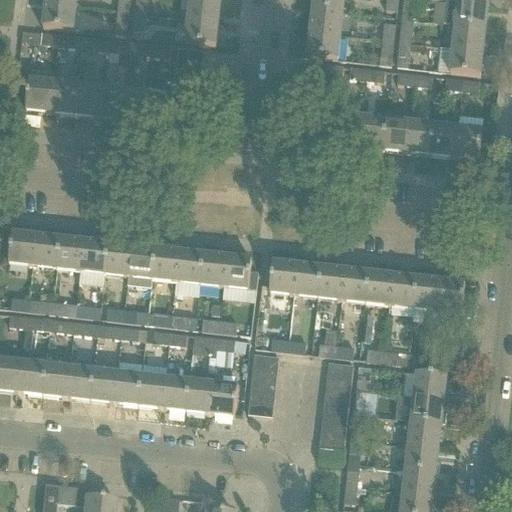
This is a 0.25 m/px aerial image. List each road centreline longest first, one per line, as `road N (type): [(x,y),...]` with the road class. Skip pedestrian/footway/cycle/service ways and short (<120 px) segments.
road 1 (unclassified): [(0,436),(257,463),(281,487),(279,511)]
road 2 (residential): [(480,511),(511,248)]
road 3 (residential): [(511,236),(329,217)]
road 4 (unclassified): [(127,190),(0,177)]
road 5 (residential): [(270,0),(256,120)]
